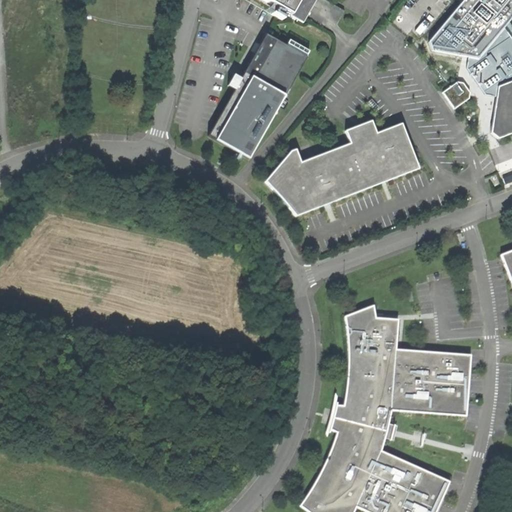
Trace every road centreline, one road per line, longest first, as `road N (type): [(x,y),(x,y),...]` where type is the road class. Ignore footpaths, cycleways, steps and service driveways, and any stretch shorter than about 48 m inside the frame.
road 1 (unclassified): [(292,282),(306,349),(302,406),(281,457),(240,511)]
road 2 (unclassified): [(292,282),(511,195)]
road 3 (unclassified): [(151,155),(231,196),(264,231),(292,282)]
road 4 (unclassified): [(151,155),(194,0)]
road 5 (unclassified): [(0,172),(72,150),(151,155)]
